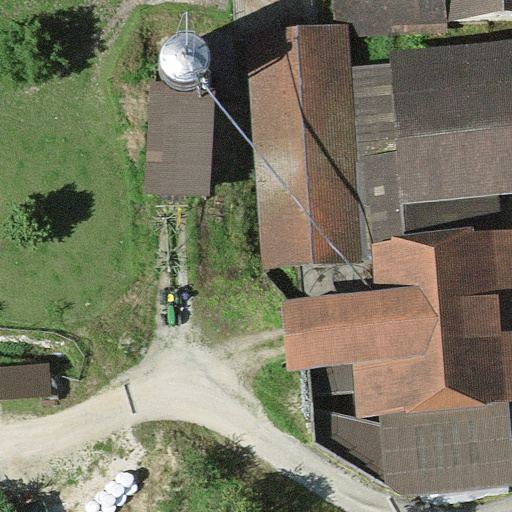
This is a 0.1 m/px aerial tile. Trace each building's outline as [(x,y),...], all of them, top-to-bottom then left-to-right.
[(511,0),(338,0),(342,39),(511,25),(511,0)] [(349,263),(334,36),(252,42),(268,268),(349,263)] [(206,51),(199,45),(189,41),(179,42),(170,46),(164,53),(160,62),(161,72),(165,81),(172,88),(182,92),(192,91),(201,87),(207,80),(211,71),(210,60),(206,51)] [(511,196),(511,56),(384,66),(394,206),(511,196)] [(151,94),(146,193),(209,197),(214,97),(151,94)] [(511,230),(369,242),(373,293),(282,300),(287,370),(354,365),(358,417),(383,415),(511,405),(511,230)] [(0,367),(0,399),(56,396),(54,364),(0,367)] [(511,405),(383,415),(389,496),(511,487),(511,405)]
